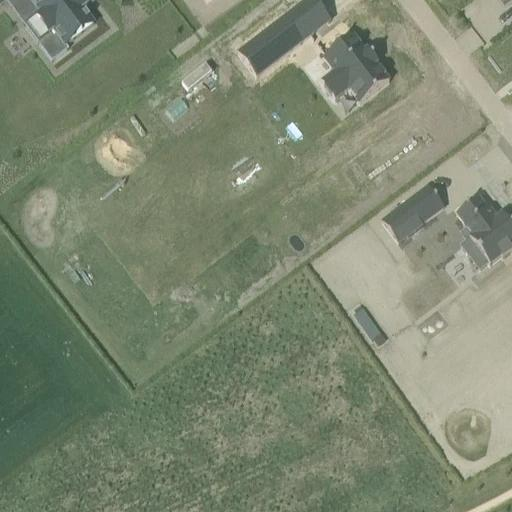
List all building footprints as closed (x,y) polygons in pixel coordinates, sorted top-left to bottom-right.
[(0,0),(0,7),(5,4),(9,0),(26,0),(40,17),(37,20),(36,18),(23,28),(38,47),(50,37),(49,36),(52,34),(64,49),(93,27),(81,11),(86,8),(79,0),(0,0)] [(511,3),(511,0),(494,0),(503,11),(511,3)] [(294,14),(237,58),(255,82),(312,38),(294,14)] [(334,77),(320,87),(334,104),(347,94),(359,109),(388,86),(375,69),(376,67),(366,54),(364,56),(352,39),(322,62),(334,77)] [(426,191),(381,225),(397,246),(398,246),(399,247),(422,230),(420,228),(442,212),(443,212),(427,190),(426,191)] [(477,201),(456,218),(465,230),(463,231),(471,241),(460,250),(478,274),(487,268),(489,270),(500,262),(501,263),(511,255),(510,254),(511,252),(511,232),(501,218),(500,219),(496,222),(488,212),(486,214),(478,202),(477,201)] [(379,337),(371,342),(377,349),(384,344),(379,337)]
